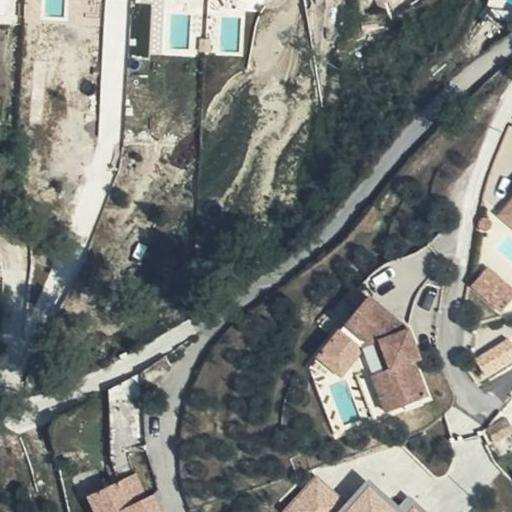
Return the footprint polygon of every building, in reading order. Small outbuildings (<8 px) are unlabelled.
[(511,220),(507,216),(500,224),(511,232),(511,220)] [(511,300),(511,283),(491,264),(475,282),(503,309),(511,300)] [(403,404),(412,401),(407,387),(417,383),(415,377),(420,375),(415,361),(412,353),(418,350),(409,327),(370,296),(349,323),(373,342),(383,338),(394,367),(389,369),(403,404)] [(364,348),(340,328),(318,353),(343,374),(364,348)] [(511,337),(479,357),(489,373),(511,359),(511,337)] [(412,353),(415,361),(421,359),(418,350),(412,353)] [(391,409),(403,404),(389,369),(377,374),(391,409)] [(407,387),(412,401),(427,395),(420,375),(415,377),(417,383),(407,387)] [(488,428),(497,442),(511,431),(511,419),(509,415),(488,428)] [(282,511),(417,511),(412,507),(408,511),(393,511),(368,488),(347,510),(313,479),(282,511)] [(118,484),(84,500),(90,511),(163,511),(154,496),(130,508),(118,484)]
